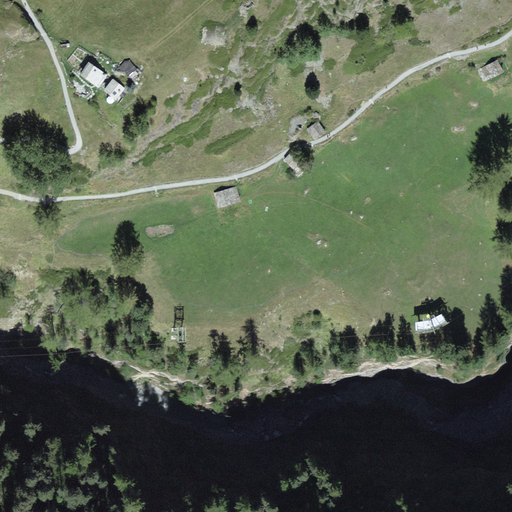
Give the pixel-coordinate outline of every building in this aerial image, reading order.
[(128,52),(122,59),(132,68),(139,61),(128,52)] [(511,68),(509,62),(483,72),(488,87),(511,77),(511,68)] [(118,78),(95,65),(86,79),(109,93),(118,78)] [(139,92),(123,81),(114,94),(131,105),(139,92)] [(323,124),(312,131),(319,142),(331,134),(323,124)] [(298,154),(289,163),(299,172),(308,163),(298,154)] [(240,188),(218,195),(222,208),(244,202),(240,188)]
